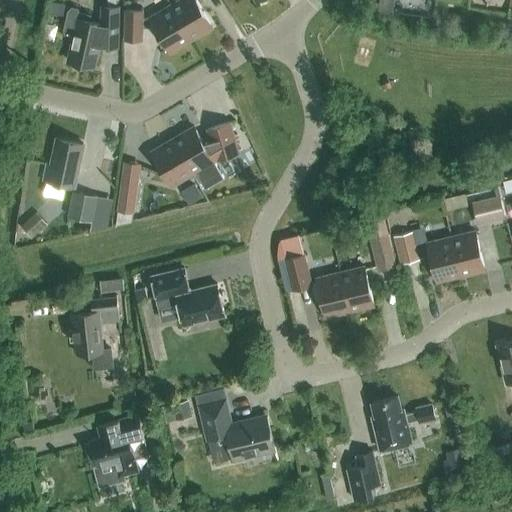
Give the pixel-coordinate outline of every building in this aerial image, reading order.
[(196,0),(178,0),(171,4),(191,38),(212,26),(196,0)] [(94,66),(98,46),(120,47),(121,5),(102,4),(101,23),(89,20),(90,15),(79,12),(77,8),(72,7),(68,10),(64,30),(66,33),(74,35),(68,60),(94,66)] [(191,38),(171,4),(149,17),(150,18),(142,18),(142,9),(125,9),(124,39),(142,39),(142,27),(155,26),(170,51),(191,38)] [(196,170),(206,187),(223,177),(213,160),(214,160),(214,159),(239,152),(229,121),(207,128),(211,142),(205,145),(194,126),(173,138),(193,172),(196,170)] [(74,186),(83,143),(57,137),(51,164),(47,163),(43,179),(74,186)] [(193,172),(173,138),(151,151),(171,185),(193,172)] [(121,180),(117,210),(134,212),(138,182),(121,180)] [(472,201),(478,224),(505,217),(500,194),(499,195),(497,186),(472,192),(474,200),(472,201)] [(73,189),(68,215),(93,220),(98,194),(73,189)] [(37,211),(21,225),(32,238),(48,224),(37,211)] [(384,217),(365,221),(378,269),(396,265),(384,217)] [(475,230),(451,236),(461,274),(484,268),(475,230)] [(394,235),(400,263),(419,258),(413,231),(394,235)] [(461,274),(451,236),(427,242),(437,280),(461,274)] [(305,252),(284,257),(292,289),(313,283),(305,252)] [(364,265),(340,271),(350,310),(374,304),(364,265)] [(176,295),(183,324),(225,315),(217,283),(190,290),(184,266),(151,274),(158,299),(176,295)] [(350,310),(340,271),(316,277),(326,316),(350,310)] [(145,287),(134,289),(136,300),(147,298),(145,287)] [(77,353),(93,351),(95,367),(113,365),(111,348),(103,349),(100,321),(120,319),(117,296),(92,298),(93,310),(73,312),(77,353)] [(511,340),(498,344),(507,382),(511,380),(511,340)] [(412,441),(407,421),(419,418),(420,422),(436,418),(432,402),(415,406),(416,409),(405,412),(404,408),(401,409),(398,395),(372,401),(377,424),(374,425),(380,449),(412,441)] [(162,405),(165,420),(193,414),(189,398),(173,401),(173,403),(162,405)] [(228,435),(233,457),(275,446),(267,416),(231,424),(225,398),(200,404),(208,440),(228,435)] [(138,413),(99,424),(102,436),(91,439),(92,442),(87,443),(93,464),(98,462),(98,465),(116,460),(120,474),(138,469),(134,457),(149,454),(138,413)] [(467,470),(461,447),(446,451),(448,459),(443,461),(447,475),(467,470)] [(372,484),(382,482),(373,450),(355,454),(358,464),(346,467),(354,497),(374,492),(372,484)]
